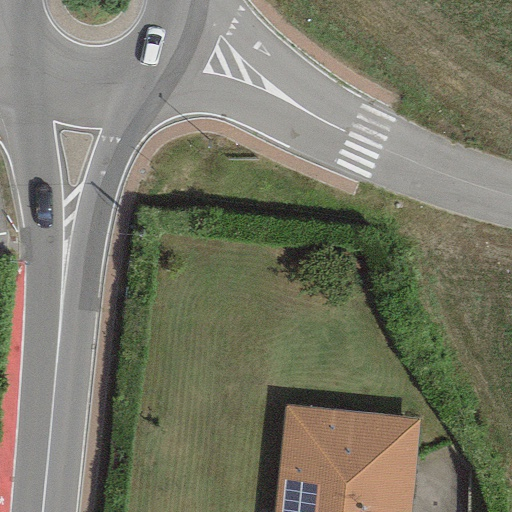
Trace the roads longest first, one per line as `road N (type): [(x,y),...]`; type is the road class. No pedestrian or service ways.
road 1 (tertiary): [(54,332),(101,144),(133,89)]
road 2 (tertiary): [(31,83),(53,184),(54,332)]
road 3 (unclassified): [(511,196),(362,144),(309,114)]
road 4 (tertiary): [(54,332),(36,511)]
road 5 (unclassified): [(309,114),(243,60),(196,0)]
road 6 (unclassified): [(156,73),(258,91),(309,114)]
